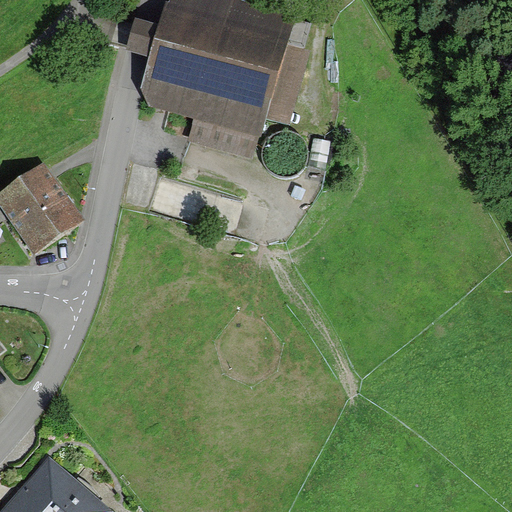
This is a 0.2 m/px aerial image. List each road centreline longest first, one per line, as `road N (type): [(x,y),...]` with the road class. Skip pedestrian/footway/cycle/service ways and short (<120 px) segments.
road 1 (residential): [(154,0),(80,297)]
road 2 (track): [(118,141),(259,185),(278,201),(279,225)]
road 3 (residential): [(80,297),(45,388),(0,442)]
